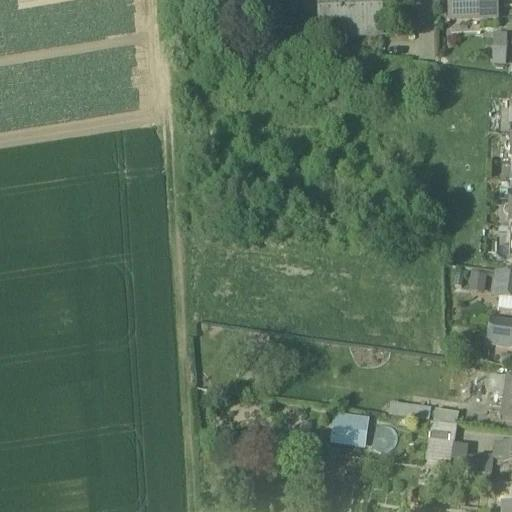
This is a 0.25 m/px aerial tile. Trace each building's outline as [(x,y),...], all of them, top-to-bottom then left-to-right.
[(322,0),(325,37),(376,34),(373,0),(322,0)] [(448,0),(449,23),(496,22),(495,0),(448,0)] [(492,36),(491,68),(505,69),(506,37),(492,36)] [(494,299),(511,301),(511,277),(497,275),(494,299)] [(470,276),(467,295),(483,297),(486,278),(470,276)] [(511,332),(510,332),(497,330),(494,349),(511,351),(511,332)] [(458,373),(480,376),(481,366),(460,363),(458,373)] [(504,397),(506,382),(489,380),(487,394),(504,397)] [(501,421),(511,422),(511,383),(506,382),(504,397),(501,421)] [(387,419),(428,425),(430,411),(389,406),(387,419)] [(456,429),(457,429),(458,417),(435,414),(433,425),(456,429)] [(333,417),(329,449),(364,454),(369,422),(333,417)] [(430,425),(427,444),(453,447),(456,429),(433,425),(430,425)] [(449,473),(453,447),(427,444),(424,470),(449,473)] [(501,470),(511,471),(511,448),(494,446),(491,462),(502,464),(501,470)] [(461,492),(487,495),(490,479),(464,476),(461,492)] [(319,511),(340,511),(343,495),(323,492),(319,511)]
